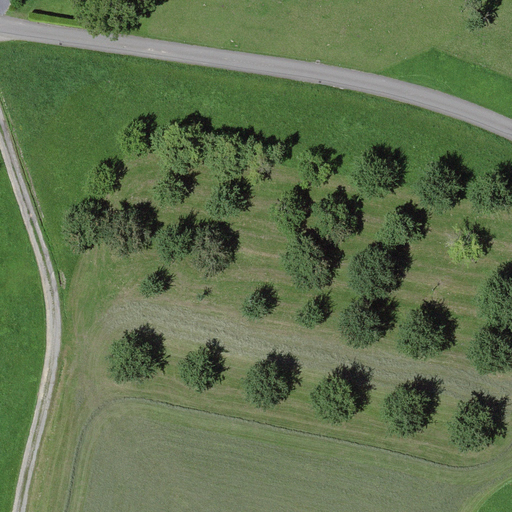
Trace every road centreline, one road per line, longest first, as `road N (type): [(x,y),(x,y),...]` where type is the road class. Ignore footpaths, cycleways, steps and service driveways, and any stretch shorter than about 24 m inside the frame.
road 1 (unclassified): [(511,131),(385,87),(0,25)]
road 2 (track): [(0,124),(55,309),(50,380),(16,511)]
